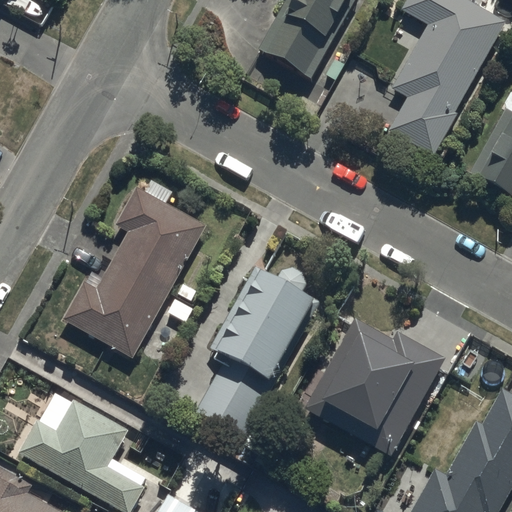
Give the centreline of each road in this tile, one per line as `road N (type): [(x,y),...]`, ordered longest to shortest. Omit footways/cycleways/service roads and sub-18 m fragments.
road 1 (residential): [(102,67),(511,297)]
road 2 (residential): [(102,67),(0,250)]
